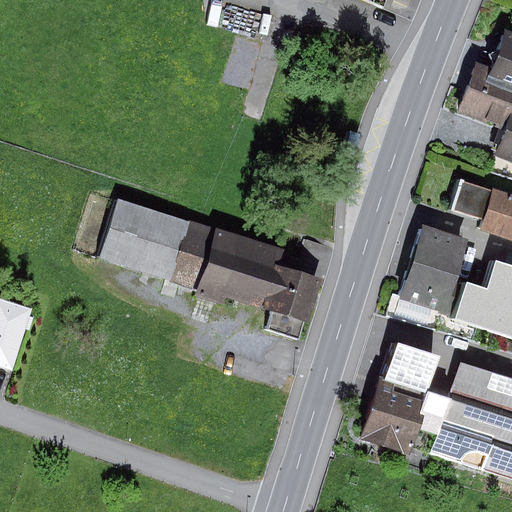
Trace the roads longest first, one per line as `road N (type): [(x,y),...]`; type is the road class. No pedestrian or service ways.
road 1 (secondary): [(451,0),(283,510)]
road 2 (residential): [(283,510),(0,408)]
